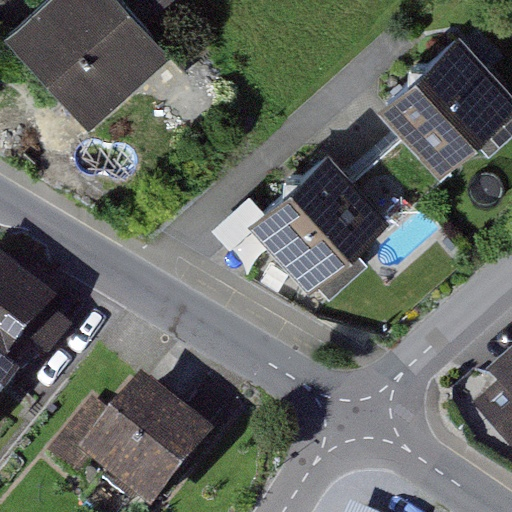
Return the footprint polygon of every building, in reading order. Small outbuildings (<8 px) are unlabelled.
[(56,0),(12,41),(96,132),(182,53),(132,0),(56,0)] [(511,104),(464,47),(388,110),(448,182),(511,128),(511,104)] [(257,223),(322,299),(404,230),(339,154),(257,223)] [(0,394),(15,376),(0,365),(27,332),(47,348),(61,330),(40,313),(49,303),(0,263),(0,394)] [(511,369),(477,398),(511,440),(511,369)] [(97,467),(152,511),(165,511),(223,442),(158,389),(128,426),(103,405),(61,455),(89,477),(97,467)] [(346,511),(371,511),(350,503),(346,511)]
